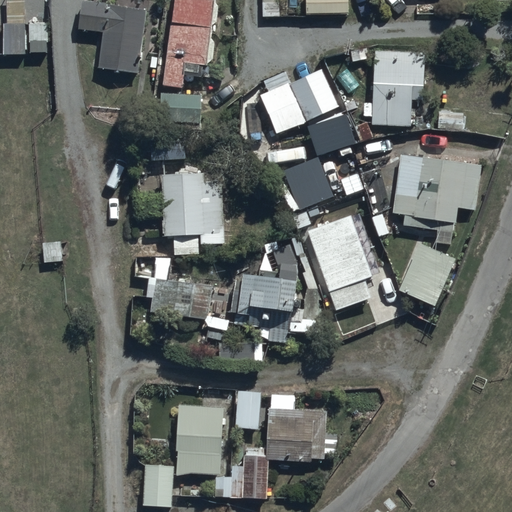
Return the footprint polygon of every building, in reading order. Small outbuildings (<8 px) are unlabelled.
[(216,0),(174,0),(162,87),(183,90),(184,76),(206,79),(216,0)] [(347,0),(304,0),(305,16),(348,16),(347,0)] [(139,76),(146,8),(72,1),(69,32),(102,35),(98,72),(139,76)] [(427,54),(374,52),(371,105),(364,104),(363,119),(372,119),(372,126),(413,128),(414,101),(426,101),(427,54)] [(272,92),(262,96),(280,138),(342,112),(324,69),(289,84),(286,78),(270,85),(272,92)] [(201,97),(160,95),(159,125),(200,127),(201,97)] [(464,114),(438,113),(437,131),(463,132),(464,114)] [(185,142),(151,141),(151,161),(184,162),(185,142)] [(482,164),(400,156),(400,164),(402,164),(401,177),(397,176),(396,185),(401,185),(400,193),(394,192),(391,216),(403,217),(402,228),(436,232),(434,245),(451,247),(453,225),(456,226),(457,210),(472,212),(475,183),(480,184),(482,164)] [(363,192),(370,216),(388,209),(373,166),(355,172),(358,180),(339,187),(343,199),(363,192)] [(298,167),(281,176),(291,196),(309,186),(298,167)] [(203,175),(162,177),(163,238),(199,237),(200,246),(210,246),(210,257),(222,256),(222,245),(224,245),(222,183),(203,183),(203,175)] [(371,299),(364,281),(382,275),(360,213),(306,232),(334,312),(371,299)] [(233,277),(232,290),(231,313),(236,313),(234,328),(257,330),(257,339),(267,340),(267,343),(286,345),(287,335),(294,336),(294,333),(318,334),(319,321),(293,319),(298,263),(291,245),(271,252),(277,266),(280,266),(278,281),(233,277)] [(457,263),(424,248),(402,294),(436,309),(457,263)] [(208,316),(212,286),(150,278),(145,312),(204,320),(202,338),(227,342),(230,319),(208,316)] [(220,344),(220,360),(261,367),(262,345),(220,344)] [(261,393),(237,392),(234,431),(259,432),(261,393)] [(295,397),(270,396),(269,408),(266,408),(265,445),(257,445),(257,450),(243,450),(243,467),(230,467),(230,479),(215,479),(215,499),(269,500),(269,463),(312,464),(312,461),(326,461),(326,456),(336,456),(337,434),(325,434),(325,410),(295,410),(295,397)] [(223,409),(177,407),(176,473),(221,475),(223,409)] [(173,467),(143,466),(143,508),(172,509),(173,467)]
